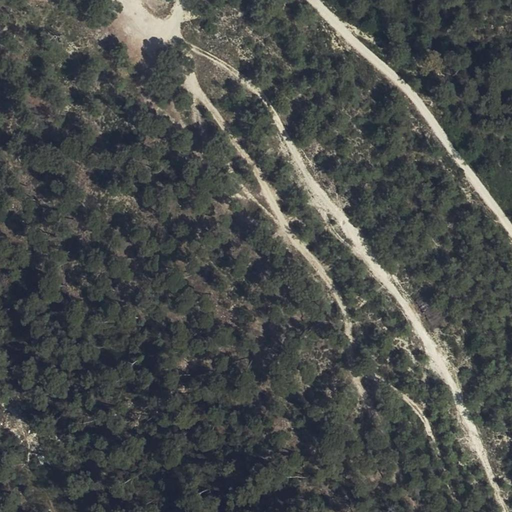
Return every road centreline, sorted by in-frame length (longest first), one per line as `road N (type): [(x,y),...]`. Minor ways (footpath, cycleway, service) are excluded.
road 1 (track): [(171,27),(232,66),(276,116),(312,194),(413,318),(493,477)]
road 2 (track): [(157,30),(345,304),(354,376),(386,381),(428,425)]
road 3 (track): [(310,0),(419,113),(511,234)]
